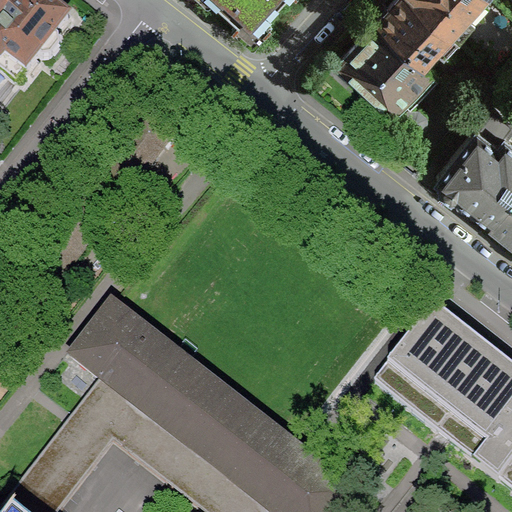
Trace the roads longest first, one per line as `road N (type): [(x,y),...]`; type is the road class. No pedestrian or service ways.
road 1 (residential): [(261,92),(511,286)]
road 2 (residential): [(0,200),(153,3)]
road 3 (residential): [(153,3),(261,92)]
road 4 (residential): [(346,0),(261,92)]
